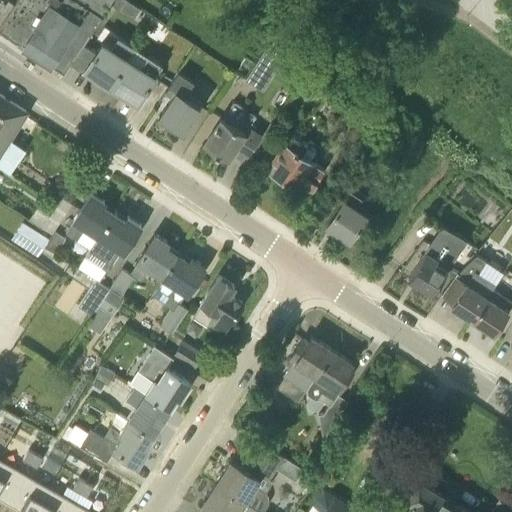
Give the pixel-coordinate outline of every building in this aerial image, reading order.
[(0,0),(0,21),(13,1),(11,0),(5,0),(5,1),(3,0),(0,0)] [(14,0),(13,1),(0,21),(0,29),(51,63),(74,23),(89,33),(109,0),(14,0)] [(111,0),(110,3),(120,9),(126,0),(111,0)] [(98,37),(102,39),(84,67),(108,83),(126,54),(132,44),(104,27),(98,37)] [(261,90),(288,49),(272,39),(245,80),(261,90)] [(126,54),(108,83),(138,102),(156,73),(155,73),(162,63),(147,53),(140,63),(137,62),(144,52),(133,45),(127,55),(126,54)] [(183,131),(200,104),(184,94),(192,81),(177,71),(164,92),(170,96),(158,115),(183,131)] [(324,76),(307,80),(311,97),(328,93),(324,76)] [(0,160),(1,159),(0,158),(0,149),(26,110),(0,94),(0,160)] [(244,131),(222,117),(203,145),(227,160),(235,146),(249,153),(262,133),(248,124),(244,131)] [(315,148),(291,133),(286,141),(285,141),(273,158),(278,161),(272,170),(292,183),(300,171),(302,173),(303,172),(307,174),(302,182),(311,188),(316,179),(323,167),(308,158),(309,156),(310,156),(315,148)] [(356,193),(348,187),(343,195),(325,223),(349,239),(367,210),(373,200),(358,190),(356,193)] [(97,236),(113,211),(102,203),(104,200),(90,191),(71,220),(73,221),(66,232),(77,239),(84,228),(97,236)] [(30,218),(42,226),(51,232),(72,202),(62,196),(49,215),(37,206),(30,218)] [(113,211),(97,236),(84,255),(108,271),(121,252),(122,252),(140,224),(127,215),(125,218),(113,211)] [(432,292),(452,260),(465,238),(441,223),(408,277),(432,292)] [(54,254),(65,237),(55,231),(44,247),(54,254)] [(160,278),(177,252),(166,245),(168,241),(154,233),(135,262),(136,262),(130,271),(123,267),(109,288),(121,295),(133,276),(140,281),(147,269),(160,278)] [(177,252),(160,278),(150,293),(169,306),(159,323),(172,331),(187,308),(179,302),(185,293),(186,294),(204,265),(191,256),(189,259),(177,252)] [(441,297),(451,303),(450,305),(471,318),(486,294),(488,295),(495,282),(478,272),(485,260),(476,254),(457,272),(441,297)] [(223,331),(242,301),(229,292),(234,285),(219,275),(192,316),(206,325),(208,322),(223,331)] [(98,305),(109,288),(95,279),(78,305),(92,314),(98,305)] [(121,295),(109,288),(98,305),(112,314),(124,297),(121,295)] [(486,294),(471,318),(492,332),(511,302),(501,294),(497,301),(488,295),(486,294)] [(0,362),(21,334),(0,318),(0,362)] [(297,400),(332,348),(310,334),(307,340),(302,337),(289,357),(294,360),(276,387),(297,400)] [(194,368),(204,352),(183,338),(173,355),(194,368)] [(144,392),(168,408),(176,395),(179,397),(189,381),(166,367),(173,357),(154,345),(138,370),(152,379),(144,391),(144,392)] [(332,348),(297,400),(297,401),(306,387),(308,393),(315,398),(320,397),(330,404),(324,413),(318,414),(323,435),(329,430),(346,403),(335,396),(338,391),(339,391),(353,370),(348,366),(352,361),(332,348)] [(108,385),(116,372),(102,364),(94,377),(108,385)] [(13,379),(0,370),(0,389),(4,392),(13,379)] [(151,434),(168,408),(144,392),(127,419),(151,434)] [(143,446),(151,434),(127,419),(120,430),(111,424),(102,437),(114,443),(111,447),(137,463),(146,448),(143,446)] [(82,441),(89,428),(76,421),(69,435),(82,441)] [(273,433),(272,423),(262,424),(262,433),(273,433)] [(246,501),(261,510),(263,511),(269,500),(268,496),(266,491),(256,485),(263,473),(270,477),(276,467),(296,479),(303,468),(263,443),(246,469),(230,459),(216,482),(246,501)] [(35,452),(28,448),(22,459),(29,463),(35,452)] [(29,463),(37,467),(42,456),(35,452),(29,463)] [(27,473),(1,459),(0,460),(0,499),(9,504),(27,473)] [(38,511),(52,488),(27,473),(9,504),(21,511),(38,511)] [(85,481),(78,477),(72,487),(79,491),(85,481)] [(471,511),(418,479),(414,486),(405,480),(393,501),(400,506),(396,511),(471,511)] [(85,481),(79,491),(86,495),(92,485),(85,481)] [(260,511),(261,510),(246,501),(216,482),(200,506),(210,511),(260,511)] [(312,511),(359,511),(362,508),(328,487),(312,511)] [(72,511),(78,504),(52,489),(38,511),(72,511)]
